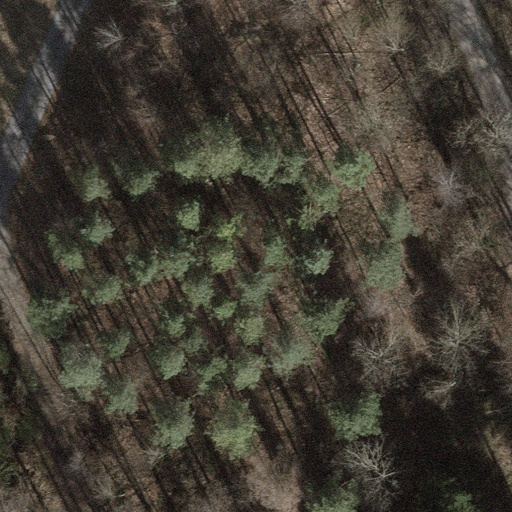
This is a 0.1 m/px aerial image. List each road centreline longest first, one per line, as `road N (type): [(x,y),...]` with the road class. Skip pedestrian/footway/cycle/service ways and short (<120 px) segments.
road 1 (track): [(69,511),(7,202),(71,0)]
road 2 (track): [(511,171),(458,0)]
